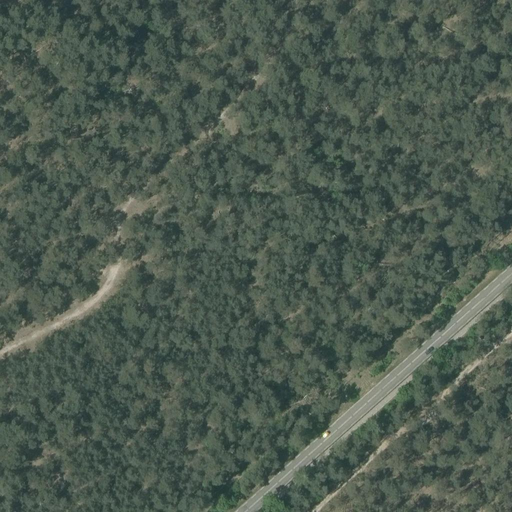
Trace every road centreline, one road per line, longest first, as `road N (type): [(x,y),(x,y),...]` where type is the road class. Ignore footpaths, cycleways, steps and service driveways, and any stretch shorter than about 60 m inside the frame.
road 1 (primary): [(246,511),(511,274)]
road 2 (track): [(126,261),(117,241),(124,210),(270,63),(291,0)]
road 3 (track): [(511,330),(312,511)]
road 4 (track): [(0,355),(79,313),(126,261)]
